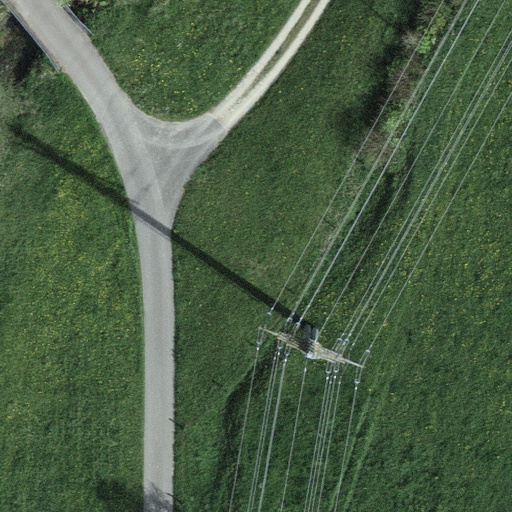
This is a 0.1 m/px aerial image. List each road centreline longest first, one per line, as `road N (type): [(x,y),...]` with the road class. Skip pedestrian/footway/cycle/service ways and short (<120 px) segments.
road 1 (residential): [(159,511),(154,230),(145,171),(102,87),(35,0)]
road 2 (track): [(145,171),(246,97),(315,0)]
